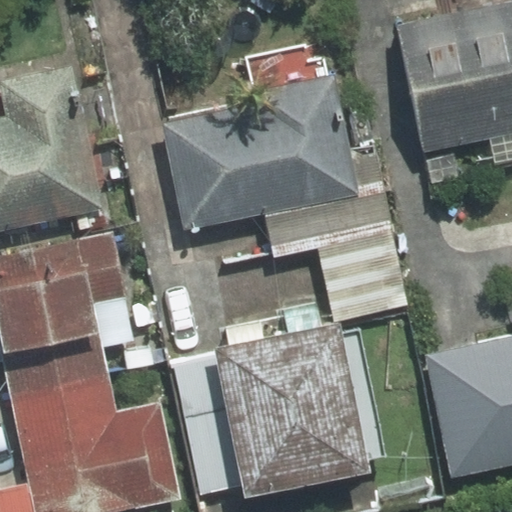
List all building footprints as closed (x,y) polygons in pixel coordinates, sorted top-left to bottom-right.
[(511,0),(468,0),(404,13),(429,139),(511,122),(511,0)] [(0,109),(0,223),(111,199),(81,53),(7,70),(15,106),(0,109)] [(191,221),(369,184),(343,64),(268,82),(272,100),(171,121),(191,221)] [(171,391),(126,400),(104,294),(134,288),(120,223),(0,247),(0,314),(41,511),(83,511),(192,489),(171,391)] [(352,304),(224,331),(256,483),(384,456),(352,304)] [(460,470),(511,459),(511,328),(433,346),(460,470)]
